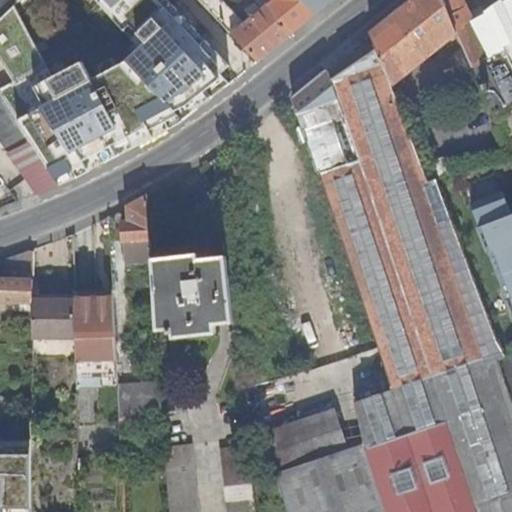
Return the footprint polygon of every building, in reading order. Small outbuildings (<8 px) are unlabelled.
[(0,0),(0,139),(11,156),(33,142),(30,137),(0,92),(0,16),(4,13),(16,0),(0,0)] [(39,0),(54,15),(67,1),(65,0),(39,0)] [(128,14),(113,0),(80,0),(79,1),(76,4),(106,35),(128,14)] [(201,0),(258,61),(292,34),(270,4),(263,10),(261,10),(242,26),(217,0),(201,0)] [(272,0),(269,3),(270,4),(292,34),(316,15),(300,0),(272,0)] [(300,0),(316,15),(334,0),(300,0)] [(393,86),(458,34),(452,20),(451,16),(443,0),(415,0),(373,34),(378,48),(393,86)] [(467,4),(464,0),(443,0),(451,16),(466,9),(467,4)] [(511,62),(510,59),(488,15),(475,21),(470,11),(452,20),(458,34),(472,66),(500,120),(511,113),(511,62)] [(120,30),(106,41),(124,59),(137,50),(120,30)] [(49,55),(66,75),(79,64),(61,45),(49,55)] [(357,406),(366,446),(369,445),(448,418),(450,417),(511,396),(511,395),(500,359),(507,356),(501,345),(499,342),(438,177),(431,179),(424,164),(416,145),(393,86),(378,48),(333,79),(361,160),(320,174),(395,395),(357,406)] [(79,64),(66,75),(68,78),(81,94),(90,86),(95,82),(79,64)] [(137,91),(172,127),(184,120),(185,120),(132,67),(122,77),(136,92),(137,91)] [(333,79),(329,69),(294,97),(320,174),(361,160),(333,79)] [(97,130),(119,156),(128,151),(106,123),(95,110),(81,94),(68,78),(68,79),(58,87),(49,78),(30,94),(39,103),(26,114),(39,129),(30,137),(33,142),(46,162),(59,151),(48,138),(70,119),(86,139),(97,130)] [(90,86),(81,94),(95,110),(104,103),(90,86)] [(104,103),(95,110),(106,123),(128,151),(158,134),(139,113),(136,113),(130,118),(112,97),(104,103)] [(511,133),(511,113),(500,120),(497,122),(504,138),(511,133)] [(11,156),(41,193),(61,185),(46,162),(33,142),(11,156)] [(446,155),(424,164),(431,179),(438,177),(451,171),(446,155)] [(511,215),(509,217),(501,193),(472,204),(490,251),(501,256),(496,266),(501,278),(509,280),(505,290),(510,301),(511,302),(511,215)] [(152,246),(149,195),(128,206),(128,217),(123,217),(124,223),(123,223),(124,240),(125,240),(127,264),(153,262),(152,246)] [(171,243),(152,246),(153,262),(157,328),(168,328),(168,332),(173,331),(173,336),(216,332),(216,324),(234,322),(227,260),(198,263),(195,236),(171,243)] [(17,279),(33,280),(33,249),(17,255),(17,279)] [(17,279),(17,255),(8,258),(7,278),(17,279)] [(15,302),(15,309),(33,310),(33,304),(33,298),(33,280),(17,279),(7,278),(0,277),(0,327),(7,328),(7,301),(15,302)] [(114,300),(114,292),(75,295),(76,299),(76,302),(114,300)] [(119,376),(114,300),(76,302),(76,305),(76,336),(76,339),(77,379),(119,376)] [(76,339),(76,336),(76,305),(33,304),(33,310),(32,339),(33,340),(76,339)] [(511,352),(507,356),(500,359),(511,395),(511,352)] [(78,386),(119,384),(119,376),(77,379),(78,386)] [(161,381),(119,385),(121,417),(163,408),(161,381)] [(10,397),(0,395),(0,416),(10,417),(10,397)] [(481,511),(511,511),(511,396),(450,417),(481,511)] [(366,446),(357,406),(337,412),(351,451),(366,446)] [(263,430),(278,476),(351,451),(337,412),(336,407),(263,430)] [(478,511),(481,511),(450,417),(448,418),(478,511)] [(478,511),(448,418),(369,445),(384,489),(377,490),(381,511),(478,511)] [(196,511),(192,442),(166,445),(170,511),(196,511)] [(228,511),(256,511),(254,485),(249,445),(222,449),(228,511)] [(278,476),(290,511),(381,511),(377,490),(384,489),(369,445),(366,446),(351,451),(278,476)] [(89,470),(88,459),(80,459),(81,471),(89,470)]
